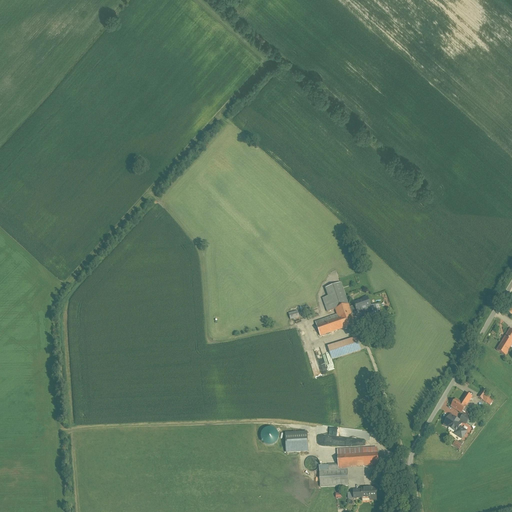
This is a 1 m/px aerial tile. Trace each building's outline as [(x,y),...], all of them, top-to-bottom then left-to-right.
[(341,285),(326,290),(329,297),(323,299),(328,313),(335,310),(348,306),(341,285)] [(364,302),(355,305),(354,303),(354,304),(355,307),(357,312),(358,314),(363,313),(363,312),(371,310),(367,299),(363,300),(364,302)] [(348,306),(335,310),(338,316),(343,330),(356,326),(352,314),(350,309),(348,306)] [(298,312),(289,315),(291,320),(299,318),(298,312)] [(338,316),(315,323),(320,337),(343,330),(338,316)] [(511,331),(510,330),(497,352),(506,357),(511,346),(511,331)] [(357,342),(329,351),(332,360),(360,351),(357,342)] [(482,392),(478,398),(483,401),(486,396),(487,395),(482,392)] [(472,398),(466,394),(462,400),(468,404),(472,398)] [(462,400),(460,403),(456,400),(451,407),(461,414),(466,407),(468,404),(462,400)] [(470,419),(464,415),(460,421),(466,425),(470,419)] [(445,423),(445,424),(444,426),(456,434),(455,435),(462,440),(467,433),(460,428),(462,424),(450,416),(447,421),(446,421),(445,423)] [(470,419),(466,425),(473,430),(477,424),(470,419)] [(274,445),(276,444),(278,441),(279,439),(279,436),(278,433),(276,431),(274,430),(271,429),(268,429),(266,430),(263,432),(262,435),(261,438),(262,441),(264,444),(267,446),(270,446),(274,445)] [(307,434),(286,435),(287,453),(308,452),(307,434)] [(367,454),(364,454),(364,467),(379,466),(378,453),(367,454)] [(362,454),(338,456),(338,465),(338,466),(347,465),(347,468),(364,467),(364,454),(362,454)] [(319,467),(320,464),(319,461),(317,459),(315,458),(312,457),(310,458),(307,459),(306,462),(305,464),(306,467),(307,469),(310,471),(313,471),(315,471),(318,469),(319,467)] [(329,466),(329,471),(320,471),(320,488),(335,487),(349,486),(347,468),(347,465),(338,466),(338,465),(329,466)] [(376,489),(361,490),(361,491),(354,491),(354,499),(356,499),(355,493),(359,493),(360,499),(362,499),(362,501),(377,501),(376,489)]
